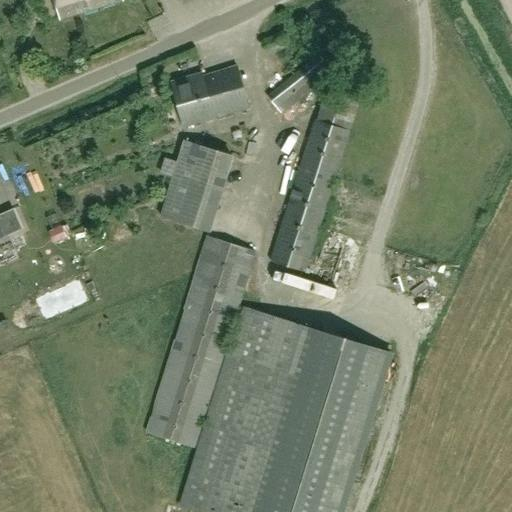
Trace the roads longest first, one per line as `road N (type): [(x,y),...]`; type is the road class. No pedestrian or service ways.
road 1 (unknown): [(424,0),(430,91),(360,305)]
road 2 (unclassified): [(0,119),(270,0)]
